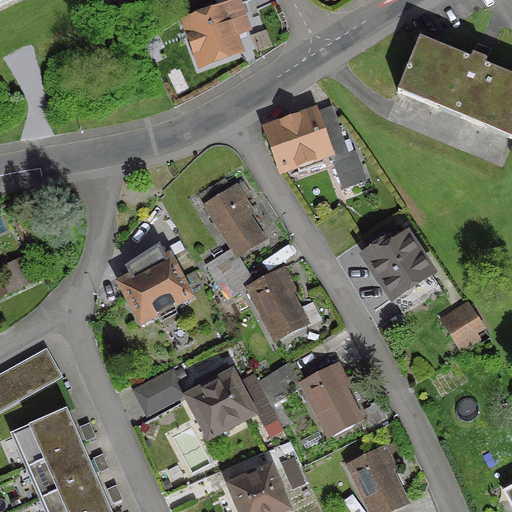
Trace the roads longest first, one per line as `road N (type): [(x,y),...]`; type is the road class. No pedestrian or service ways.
road 1 (residential): [(448,511),(380,367),(220,116)]
road 2 (residential): [(104,156),(72,319),(142,511)]
road 3 (residential): [(220,116),(104,156)]
